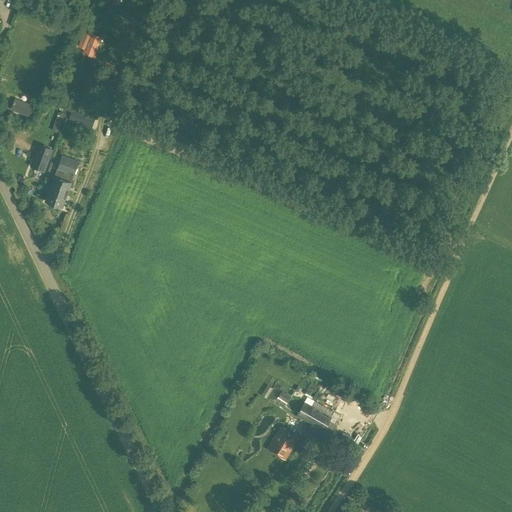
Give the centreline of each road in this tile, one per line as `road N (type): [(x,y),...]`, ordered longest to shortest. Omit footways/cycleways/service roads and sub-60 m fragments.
road 1 (unclassified): [(331,511),(392,414),(511,132)]
road 2 (unclassified): [(162,511),(0,173)]
